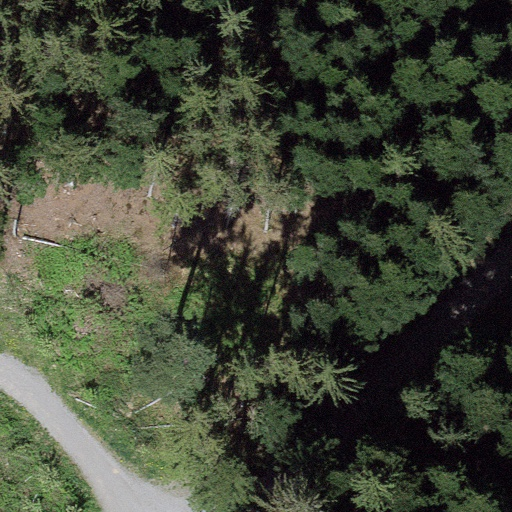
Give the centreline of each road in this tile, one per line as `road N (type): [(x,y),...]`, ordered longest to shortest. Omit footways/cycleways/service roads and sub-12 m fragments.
road 1 (track): [(245,511),(511,258)]
road 2 (track): [(0,320),(10,325),(92,477),(137,511)]
